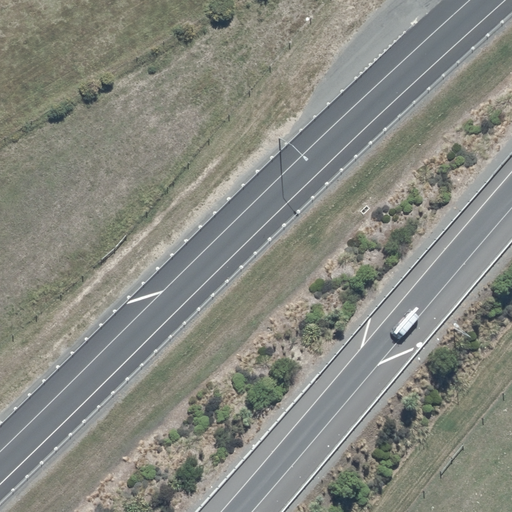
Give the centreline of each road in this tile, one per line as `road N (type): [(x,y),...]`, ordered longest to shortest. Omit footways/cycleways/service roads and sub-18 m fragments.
road 1 (motorway): [(0,455),(500,0)]
road 2 (motorway): [(511,213),(239,511)]
